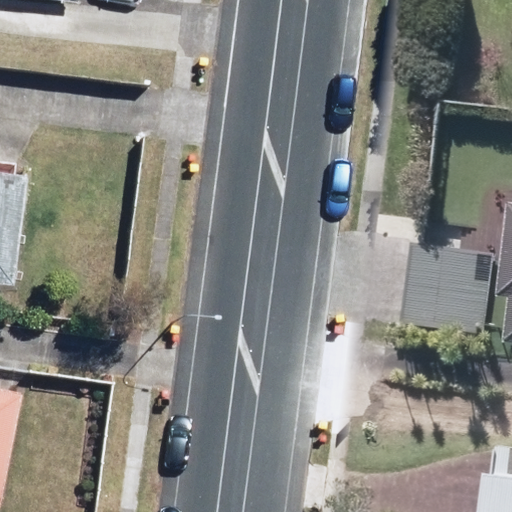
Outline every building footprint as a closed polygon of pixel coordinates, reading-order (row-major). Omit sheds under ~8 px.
[(0,293),(27,296),(40,166),(0,161),(0,293)] [(511,200),(508,200),(499,353),(511,353),(511,200)] [(498,250),(412,240),(402,327),(488,338),(498,250)] [(0,386),(0,507),(23,391),(0,386)] [(511,511),(511,445),(490,444),(484,511),(511,511)]
